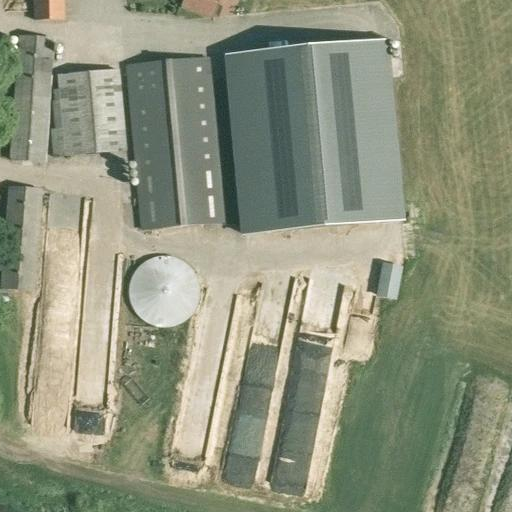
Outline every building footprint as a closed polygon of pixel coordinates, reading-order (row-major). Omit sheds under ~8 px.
[(63,21),(62,0),(34,0),(35,21),(63,21)] [(53,40),(19,38),(11,161),(44,163),(53,40)] [(401,222),(385,43),(228,58),(245,236),(401,222)] [(224,224),(209,60),(128,67),(143,232),(224,224)] [(121,99),(119,71),(58,77),(60,91),(54,91),(55,104),(53,104),(55,130),(51,131),(54,158),(126,151),(121,99)] [(42,191),(9,188),(1,289),(34,292),(42,191)]
